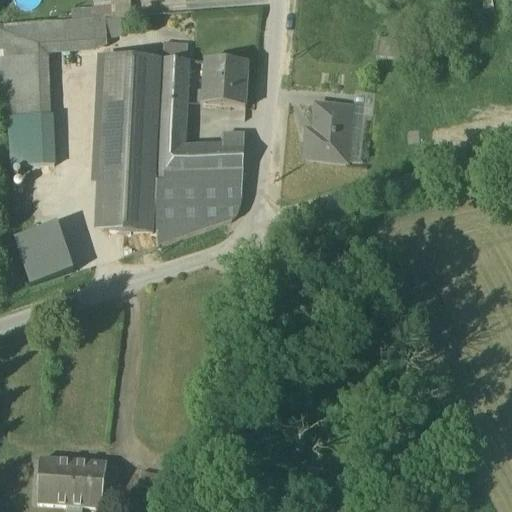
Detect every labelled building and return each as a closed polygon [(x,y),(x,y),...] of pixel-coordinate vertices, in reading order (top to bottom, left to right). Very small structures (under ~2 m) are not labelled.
[(98,0),(100,22),(132,20),(130,3),(129,0),(98,0)] [(0,84),(10,145),(12,171),(54,169),(50,50),(107,46),(105,24),(10,31),(0,31),(0,84)] [(376,60),(402,62),(402,59),(418,60),(418,45),(377,42),(376,60)] [(161,64),(155,187),(242,185),(244,153),(222,154),(222,153),(185,154),(189,65),(187,65),(188,49),(163,47),(162,64),(161,64)] [(116,62),(97,61),(90,189),(96,189),(110,188),(116,62)] [(115,188),(155,187),(161,64),(116,62),(110,188),(115,188)] [(202,110),(245,113),(248,69),(205,66),(203,96),(198,95),(198,106),(202,106),(202,110)] [(303,164),(347,168),(352,112),(315,109),(313,135),(312,146),(305,145),(303,164)] [(222,153),(222,154),(244,153),(245,139),(222,139),(222,153)] [(241,204),(242,185),(155,187),(152,239),(157,249),(158,250),(231,226),(237,220),(240,212),(241,204)] [(115,188),(110,188),(96,189),(95,236),(108,237),(116,237),(152,239),(155,187),(115,188)] [(75,275),(59,227),(15,243),(32,290),(75,275)] [(80,510),(101,511),(104,468),(40,464),(36,507),(66,509),(80,510)] [(137,489),(158,492),(160,480),(139,477),(137,489)]
